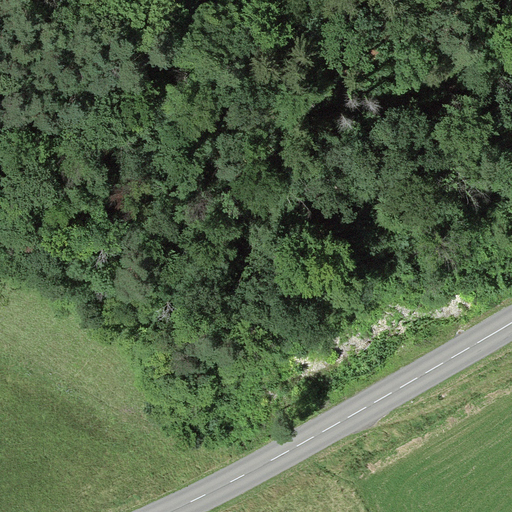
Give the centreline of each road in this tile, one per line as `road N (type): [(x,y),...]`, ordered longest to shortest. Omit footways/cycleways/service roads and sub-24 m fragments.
road 1 (tertiary): [(160,511),(511,321)]
road 2 (track): [(0,117),(122,72),(205,0)]
